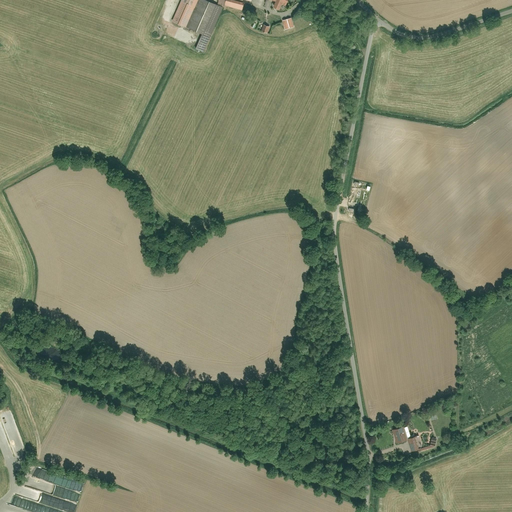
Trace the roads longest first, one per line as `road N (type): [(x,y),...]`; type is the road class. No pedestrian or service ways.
road 1 (unclassified): [(366,511),(368,453),(333,215),(374,16)]
road 2 (residential): [(511,9),(431,36),(401,37),(374,16)]
